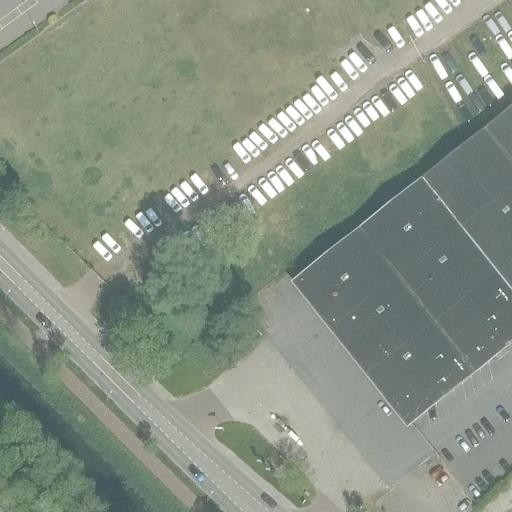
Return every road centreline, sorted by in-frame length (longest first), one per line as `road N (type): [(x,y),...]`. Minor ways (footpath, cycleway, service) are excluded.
road 1 (tertiary): [(275,511),(0,247)]
road 2 (tertiary): [(0,284),(229,511)]
